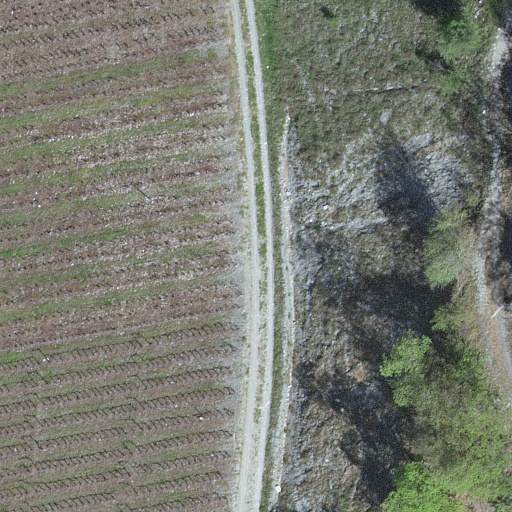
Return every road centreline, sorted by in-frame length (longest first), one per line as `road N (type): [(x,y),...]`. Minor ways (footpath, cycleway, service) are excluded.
road 1 (track): [(241,0),(263,229),(246,511)]
road 2 (track): [(511,378),(350,194),(263,229)]
